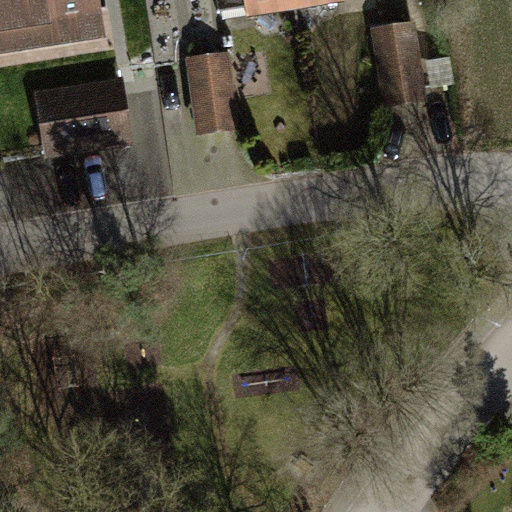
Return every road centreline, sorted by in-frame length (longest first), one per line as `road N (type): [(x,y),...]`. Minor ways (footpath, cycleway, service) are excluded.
road 1 (residential): [(511,184),(0,248)]
road 2 (residential): [(511,361),(388,511)]
